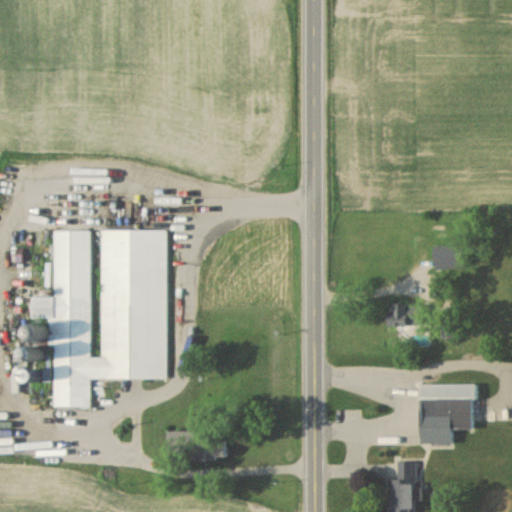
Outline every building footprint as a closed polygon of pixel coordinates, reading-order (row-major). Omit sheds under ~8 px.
[(168,377),(167,228),(103,229),(103,357),(92,357),(91,229),(56,229),(56,296),(33,296),(34,318),(51,318),(51,345),(55,345),(55,405),(91,405),(91,377),(168,377)] [(464,267),(463,243),(434,245),(435,268),(464,267)] [(389,325),(426,325),(426,303),(389,303),(389,325)] [(457,336),(457,322),(445,322),(445,336),(457,336)] [(421,383),(422,443),(453,443),(453,429),(476,428),(476,383),(421,383)] [(415,511),(416,460),(399,460),(399,478),(390,478),(389,511),(415,511)]
